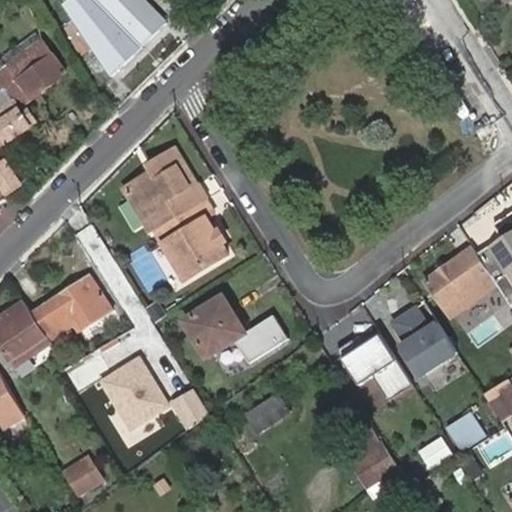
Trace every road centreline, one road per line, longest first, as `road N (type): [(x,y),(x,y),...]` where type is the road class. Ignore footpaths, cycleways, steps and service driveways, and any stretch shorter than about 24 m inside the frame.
road 1 (residential): [(182,76),(321,288),(354,280),(511,156)]
road 2 (residential): [(0,257),(182,76)]
road 3 (residential): [(432,0),(511,125)]
